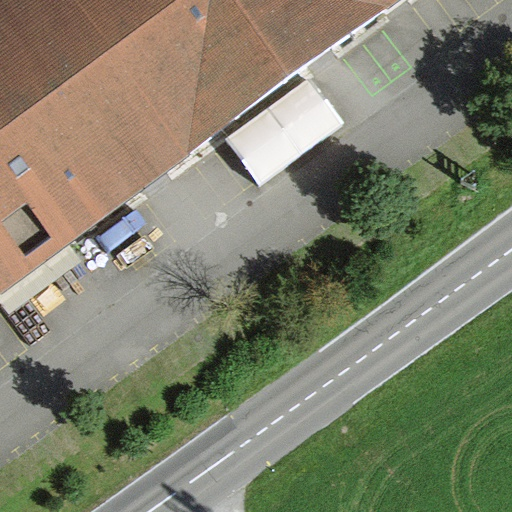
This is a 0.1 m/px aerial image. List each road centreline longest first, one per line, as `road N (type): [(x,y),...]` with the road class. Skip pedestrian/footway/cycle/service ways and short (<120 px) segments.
road 1 (unclassified): [(0,437),(511,73)]
road 2 (tertiary): [(511,244),(141,511)]
